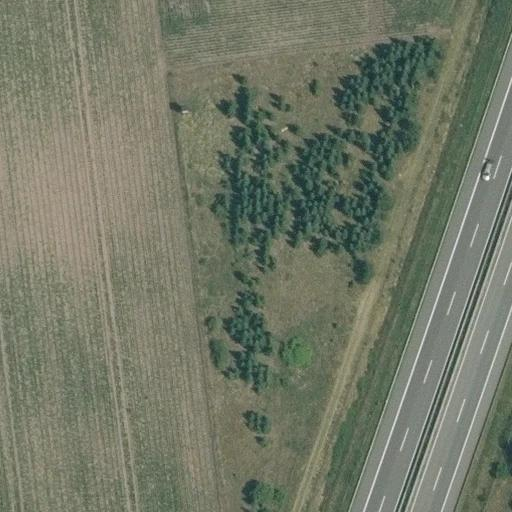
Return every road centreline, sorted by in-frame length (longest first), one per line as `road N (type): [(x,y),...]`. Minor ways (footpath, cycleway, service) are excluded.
road 1 (motorway): [(511,125),(379,511)]
road 2 (motorway): [(427,511),(511,261)]
